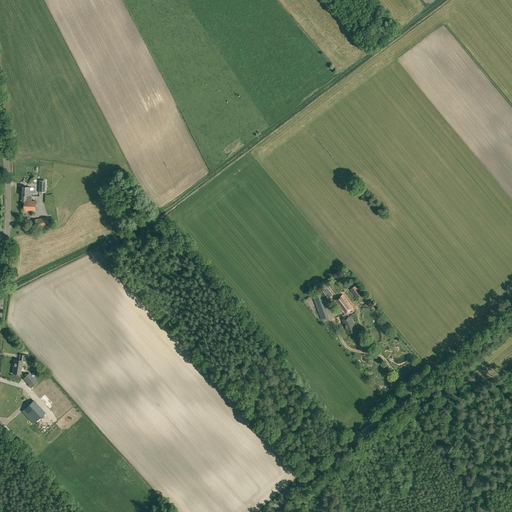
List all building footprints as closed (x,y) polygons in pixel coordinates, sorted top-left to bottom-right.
[(23,211),(35,212),(36,201),(31,201),(31,196),(30,196),(30,194),(34,194),(34,191),(29,191),(29,187),(22,187),(21,195),(22,195),(21,201),(24,201),(23,211)] [(35,219),(36,229),(49,227),(48,222),(51,222),(50,217),(35,219)] [(349,289),(356,299),(363,294),(356,285),(349,289)] [(328,298),(333,295),(327,286),(322,290),(328,298)] [(312,297),(321,320),(328,317),(319,294),(312,297)] [(342,320),(348,334),(357,330),(350,316),(347,312),(353,308),(343,295),(334,301),(344,314),(345,314),(346,318),(342,320)] [(12,374),(21,375),(23,361),(28,362),(29,356),(20,354),(19,360),(14,359),(12,374)] [(37,382),(35,379),(29,373),(23,379),(29,385),(28,385),(31,388),(37,382)] [(22,411),(33,424),(45,413),(34,400),(22,411)]
